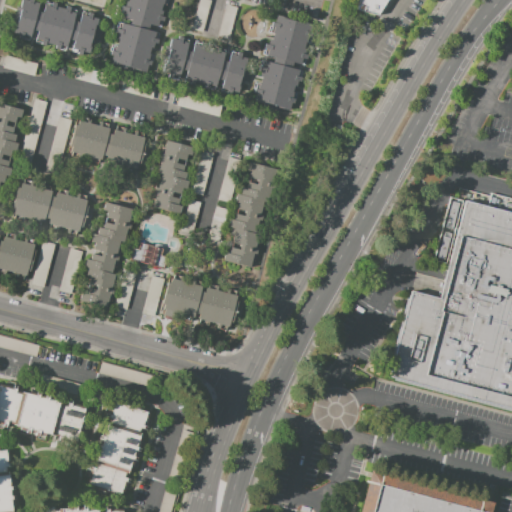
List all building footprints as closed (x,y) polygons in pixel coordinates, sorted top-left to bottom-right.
[(97,18),(96,24),(94,24),(88,46),(90,47),(89,53),(82,51),(81,56),(70,53),(73,41),(68,39),(65,51),(54,49),(55,44),(45,42),(44,46),(34,43),(37,32),(31,30),(29,38),(12,34),(14,26),(15,26),(20,5),(19,4),(20,0),(38,0),(36,11),(42,12),(45,1),(56,4),(55,7),(64,9),(65,6),(75,8),(72,21),(78,22),(81,11),(92,13),(91,17),(97,18)] [(167,0),(167,6),(162,4),(160,10),(162,11),(161,14),(158,13),(157,16),(164,17),(163,22),(162,22),(161,27),(149,24),(148,30),(150,31),(150,30),(158,32),(150,62),(152,62),(151,66),(150,66),(148,72),(110,62),(111,56),(109,55),(110,51),(117,53),(118,51),(110,49),(111,44),(116,45),(117,40),(112,39),(117,22),(129,25),(130,19),(121,17),(122,11),(120,10),(121,6),(128,8),(129,6),(125,5),(125,1),(128,2),(128,0),(167,0)] [(201,31),(208,0),(196,0),(190,29),(201,31)] [(356,0),(386,0),(377,15),(354,9),(356,0)] [(215,36),(227,39),(236,8),(224,4),(215,36)] [(276,15),(283,17),(283,18),(304,24),(304,23),(311,25),(309,32),(311,33),(310,36),(312,36),(310,44),(305,42),(303,48),(305,49),(305,52),(301,51),(300,53),(307,55),(306,60),(305,59),(304,65),(292,62),(291,68),(293,69),(293,68),(301,70),(293,99),(295,100),(294,104),(293,104),(291,110),(253,100),(254,94),(252,93),(253,88),(260,90),(261,88),(253,86),(254,82),(259,83),(260,78),(256,77),(260,60),(272,63),(274,57),(264,55),(266,49),(263,48),(264,44),(272,46),(272,44),(268,42),(269,39),(271,40),(273,34),(267,32),(269,25),(270,26),(271,22),(272,22),(274,23),(276,15)] [(246,58),(245,64),(243,64),(238,86),(239,86),(238,92),(232,91),(231,95),(219,92),(222,80),(217,79),(214,91),(203,88),(204,84),(195,82),(194,85),(183,83),(186,71),(180,70),(178,78),(161,73),(163,65),(164,66),(170,44),(169,44),(170,38),(177,40),(178,36),(188,39),(185,50),(191,52),(194,41),(205,43),(205,46),(214,49),(214,46),(225,48),(222,60),(227,61),(230,50),(241,53),(241,56),(246,58)] [(35,62),(5,58),(3,69),(33,73),(35,62)] [(42,101),(30,98),(19,159),(31,161),(42,101)] [(0,104),(21,110),(19,118),(16,117),(11,134),(15,135),(13,142),(17,143),(14,152),(11,151),(6,168),(10,169),(8,177),(4,176),(2,183),(0,182),(0,104)] [(44,171),(56,173),(68,119),(56,116),(44,171)] [(144,138),(135,169),(132,168),(131,173),(123,171),(125,166),(116,164),(115,168),(106,165),(107,161),(104,161),(106,156),(102,155),(101,159),(98,158),(97,162),(88,160),(89,157),(81,155),(80,158),(70,156),(72,151),(70,151),(71,148),(69,148),(76,126),(77,126),(78,120),(80,121),(81,117),(90,119),(89,123),(98,126),(99,121),(108,123),(107,128),(109,128),(107,134),(112,135),(114,129),(115,130),(116,126),(125,128),(124,132),(133,135),(135,131),(143,133),(142,137),(144,138)] [(165,140),(193,147),(190,156),(186,155),(182,171),(186,172),(184,180),(188,181),(185,190),(181,189),(177,205),(181,206),(179,214),(152,207),(151,214),(147,213),(149,205),(152,206),(154,200),(150,199),(154,187),(157,188),(160,175),(157,174),(160,160),(158,159),(161,147),(164,148),(165,140)] [(210,151),(198,149),(190,193),(203,195),(210,151)] [(248,163),(277,170),(258,243),(256,242),(254,248),(257,249),(255,255),(253,254),(249,268),(223,261),(225,253),(228,254),(233,237),(229,236),(231,229),(227,228),(229,219),(233,220),(237,203),(234,202),(236,194),(240,194),(241,188),(245,189),(247,183),(255,185),(256,180),(248,178),(250,171),(246,170),(248,163)] [(87,200),(78,232),(75,231),(74,235),(66,233),(68,229),(59,226),(58,230),(49,228),(50,224),(47,223),(49,218),(45,217),(44,222),(41,221),(40,225),(31,222),(32,219),(24,217),(23,221),(13,218),(14,214),(13,213),(14,210),(12,210),(18,188),(20,189),(21,183),(23,183),(24,179),(33,182),(32,185),(41,188),(42,183),(51,186),(50,190),(52,191),(50,196),(55,197),(56,192),(58,192),(59,188),(68,191),(67,195),(76,197),(78,193),(86,196),(85,200),(87,200)] [(229,185),(220,183),(216,198),(225,201),(229,185)] [(511,213),(511,200),(497,197),(497,196),(489,194),(486,207),(511,213)] [(449,197),(511,213),(511,411),(388,377),(410,290),(439,298),(446,265),(432,261),(449,197)] [(179,228),(192,231),(198,201),(186,199),(179,228)] [(104,202),(131,209),(128,224),(130,224),(127,236),(125,236),(123,243),(119,242),(116,255),(118,256),(113,275),(115,275),(113,282),(112,282),(110,287),(113,288),(111,294),(109,293),(105,307),(79,300),(81,292),(84,293),(89,276),(85,275),(87,268),(83,267),(85,258),(89,259),(93,242),(90,241),(92,233),(96,234),(97,227),(101,228),(103,222),(111,224),(112,219),(104,217),(106,211),(102,210),(104,202)] [(35,245),(26,276),(23,275),(22,279),(14,277),(15,273),(6,271),(5,275),(0,273),(0,240),(3,242),(4,236),(5,237),(6,232),(15,235),(14,239),(24,242),(25,237),(34,240),(33,244),(35,245)] [(41,275),(44,276),(53,244),(41,241),(32,273),(36,274),(38,268),(43,269),(41,275)] [(129,260),(132,248),(138,250),(140,243),(161,249),(159,256),(166,258),(168,251),(173,252),(168,271),(129,260)] [(113,307),(125,309),(134,271),(122,269),(113,307)] [(236,295),(235,300),(237,301),(230,327),(226,326),(225,331),(216,328),(218,324),(209,321),(208,325),(199,323),(200,319),(197,318),(199,313),(195,312),(194,317),(191,316),(190,320),(181,317),(182,314),(174,312),(173,316),(163,313),(164,309),(163,309),(164,306),(161,305),(167,283),(170,284),(171,278),(173,279),(174,275),(183,277),(182,281),(191,283),(192,279),(201,281),(200,285),(202,286),(200,291),(205,292),(206,287),(208,287),(209,283),(218,286),(217,290),(226,293),(228,288),(236,291),(235,295),(236,295)] [(142,314),(154,316),(159,277),(147,276),(142,314)] [(0,336),(38,346),(35,357),(0,347),(0,336)] [(101,363),(157,378),(154,389),(98,374),(101,363)] [(0,386),(12,390),(12,388),(16,389),(15,391),(35,395),(39,396),(38,396),(44,398),(44,397),(48,398),(47,400),(62,403),(61,405),(66,406),(67,403),(71,404),(70,405),(85,409),(77,442),(45,434),(44,437),(16,430),(17,427),(0,422),(0,386)] [(138,441),(144,443),(141,450),(135,448),(133,456),(137,458),(136,462),(131,460),(125,477),(131,480),(129,484),(124,482),(120,494),(88,484),(109,418),(105,417),(106,413),(110,414),(114,403),(146,413),(145,418),(150,420),(148,428),(142,426),(138,441)] [(0,511),(0,450),(6,450),(7,463),(8,463),(8,467),(7,467),(9,486),(10,486),(10,490),(9,490),(10,496),(11,495),(11,500),(9,500),(10,511),(0,511)] [(359,511),(371,466),(494,497),(490,511),(359,511)]
